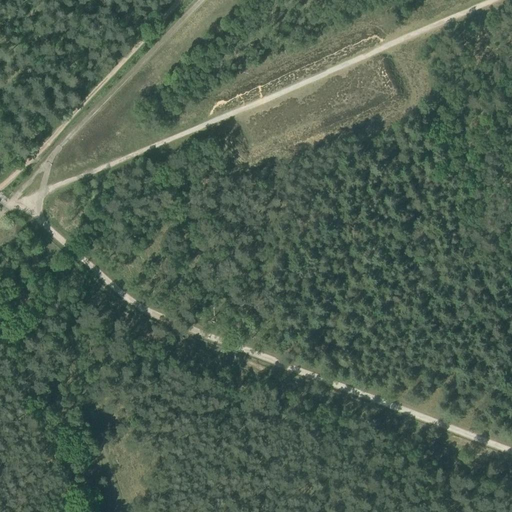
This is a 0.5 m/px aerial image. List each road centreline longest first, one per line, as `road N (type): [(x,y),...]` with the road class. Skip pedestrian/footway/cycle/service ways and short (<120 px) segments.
road 1 (track): [(511,452),(140,307),(24,201)]
road 2 (track): [(24,201),(496,0)]
road 3 (track): [(13,196),(204,0)]
road 4 (track): [(180,0),(0,188)]
